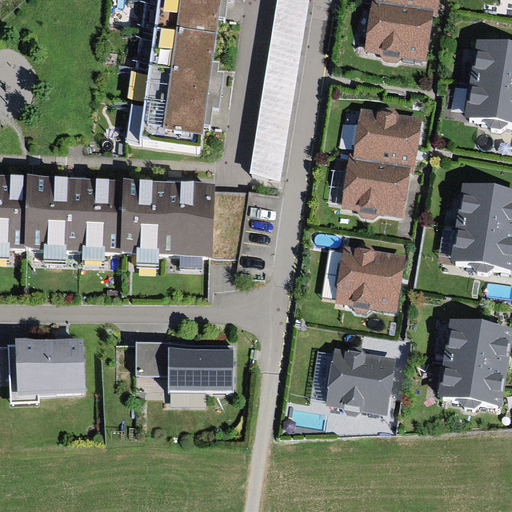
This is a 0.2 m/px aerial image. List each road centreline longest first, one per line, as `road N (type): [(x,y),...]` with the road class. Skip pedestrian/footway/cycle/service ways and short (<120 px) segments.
road 1 (residential): [(327,0),(279,319)]
road 2 (residential): [(279,319),(0,312)]
road 3 (residential): [(279,319),(261,444)]
